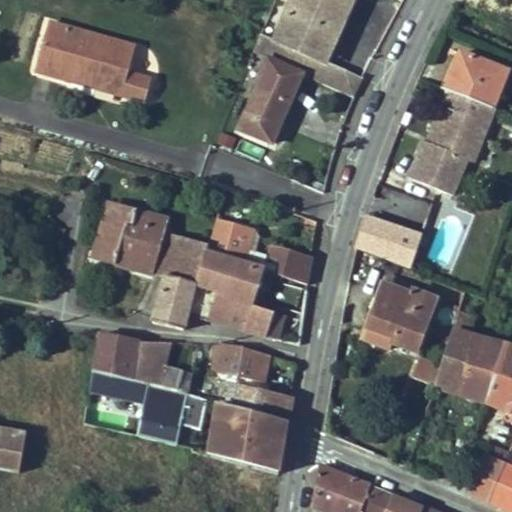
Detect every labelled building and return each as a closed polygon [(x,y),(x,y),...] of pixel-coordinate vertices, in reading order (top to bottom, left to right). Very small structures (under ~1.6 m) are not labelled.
[(336,38),(353,0),(293,0),(275,41),(261,34),(252,53),(266,59),(302,74),(306,76),(313,59),(325,33),(336,38)] [(145,102),(151,81),(128,74),(132,61),(114,56),(118,43),(48,24),(38,59),(59,65),(55,77),(73,82),(74,77),(91,82),(90,87),(145,102)] [(325,64),(336,38),(325,33),(313,59),(306,76),(354,98),(362,81),(325,64)] [(135,48),(118,43),(114,56),(132,61),(135,48)] [(507,72),(460,53),(445,90),(448,92),(493,110),(507,72)] [(59,65),(38,59),(35,71),(55,77),(59,65)] [(271,145),(302,74),(266,59),(257,79),(260,83),(240,131),(271,145)] [(91,82),(74,77),(73,82),(90,87),(91,82)] [(487,123),(493,110),(448,92),(445,100),(448,102),(446,108),(451,110),(436,147),(427,143),(424,142),(409,179),(452,196),(466,161),(472,163),(487,123)] [(446,108),(442,106),(427,143),(436,147),(451,110),(446,108)] [(386,188),(378,206),(424,224),(431,206),(386,188)] [(110,204),(94,258),(165,278),(166,276),(196,285),(205,254),(208,246),(166,233),(169,222),(110,204)] [(420,237),(364,218),(355,246),(411,268),(420,237)] [(255,231),(217,220),(208,246),(205,254),(263,270),(272,273),(302,284),(310,257),(270,244),(266,256),(255,253),(259,238),(255,231)] [(263,270),(205,254),(196,285),(216,293),(208,320),(266,337),(273,314),(261,310),(252,307),(263,270)] [(261,310),(272,273),(263,270),(252,307),(261,310)] [(152,323),(183,331),(188,313),(208,320),(216,293),(196,285),(166,276),(165,278),(152,323)] [(390,288),(383,286),(368,327),(396,337),(394,343),(417,351),(435,300),(413,292),(415,288),(393,280),(390,288)] [(472,316),(458,312),(441,366),(435,387),(485,403),(503,346),(465,335),(472,316)] [(273,314),(266,337),(277,340),(284,317),(273,314)] [(394,343),(396,337),(368,327),(364,339),(391,350),(394,343)] [(139,343),(98,335),(92,371),(132,382),(139,343)] [(170,344),(139,343),(132,382),(177,393),(182,374),(164,369),(170,344)] [(245,349),(224,346),(220,373),(263,383),(268,356),(245,349)] [(511,348),(503,346),(485,403),(511,415),(511,348)] [(411,378),(435,387),(441,366),(419,358),(411,378)] [(132,382),(92,371),(89,389),(117,396),(116,399),(130,402),(127,414),(142,417),(137,437),(176,447),(181,426),(200,430),(207,401),(187,396),(177,393),(132,382)] [(240,386),(229,383),(224,406),(235,409),(240,386)] [(291,398),(240,386),(235,409),(287,421),(291,398)] [(278,474),(287,421),(235,409),(224,406),(219,405),(207,455),(278,474)] [(142,417),(127,414),(122,434),(137,437),(142,417)] [(0,469),(17,472),(19,473),(26,436),(0,431),(0,469)] [(484,455),(468,493),(489,503),(505,465),(509,455),(489,446),(486,456),(484,455)] [(98,466),(80,463),(77,484),(94,487),(98,466)] [(511,511),(511,467),(505,465),(489,503),(508,511),(511,511)] [(103,467),(98,466),(94,487),(99,488),(103,467)] [(318,467),(312,508),(323,511),(360,511),(370,487),(318,467)] [(0,495),(13,498),(17,472),(0,469),(0,495)] [(370,487),(360,511),(386,511),(393,496),(370,487)] [(386,511),(407,511),(411,504),(393,496),(386,511)]
